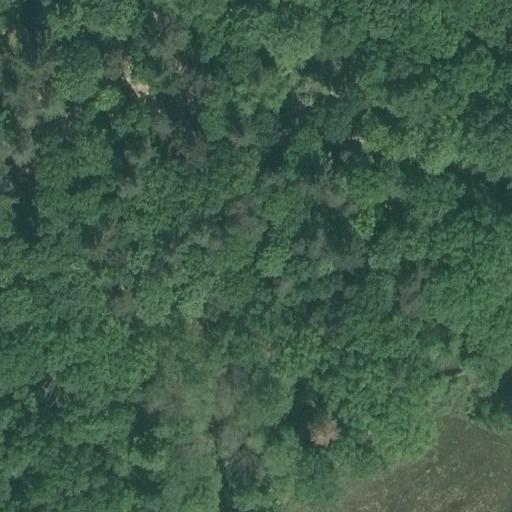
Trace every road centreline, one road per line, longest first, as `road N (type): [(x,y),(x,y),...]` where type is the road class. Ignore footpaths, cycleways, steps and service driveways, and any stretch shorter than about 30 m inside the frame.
road 1 (track): [(511,130),(343,54)]
road 2 (track): [(343,54),(226,0)]
